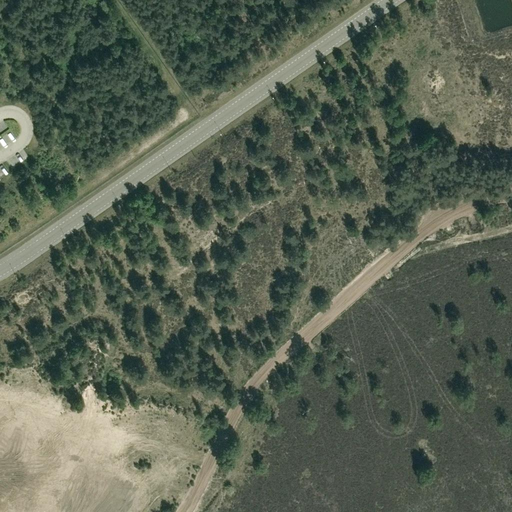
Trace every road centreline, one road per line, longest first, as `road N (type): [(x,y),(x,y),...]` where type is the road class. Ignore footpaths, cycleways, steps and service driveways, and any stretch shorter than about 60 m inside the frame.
road 1 (unclassified): [(388,0),(0,271)]
road 2 (track): [(184,511),(240,406),(276,361),(426,227),(511,190)]
